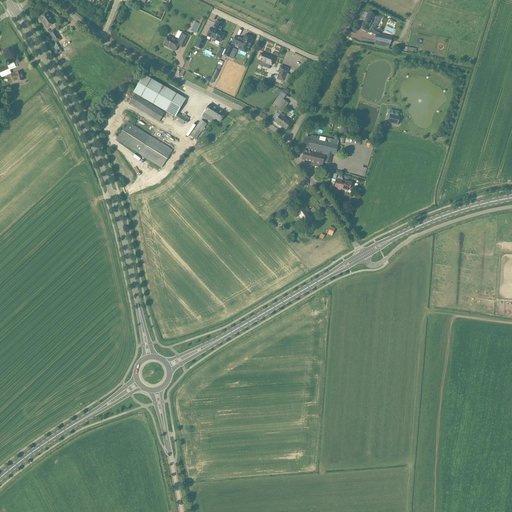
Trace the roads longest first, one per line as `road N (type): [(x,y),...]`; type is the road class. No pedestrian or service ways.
road 1 (tertiary): [(137,303),(106,179),(14,11)]
road 2 (unclassified): [(285,141),(258,118),(101,34)]
road 3 (unclassified): [(511,206),(420,232),(374,266),(362,255)]
road 4 (secondary): [(511,199),(462,210),(362,255)]
road 5 (secondary): [(230,333),(362,255)]
road 6 (unclassified): [(362,255),(285,141)]
road 7 (residential): [(326,63),(213,10)]
